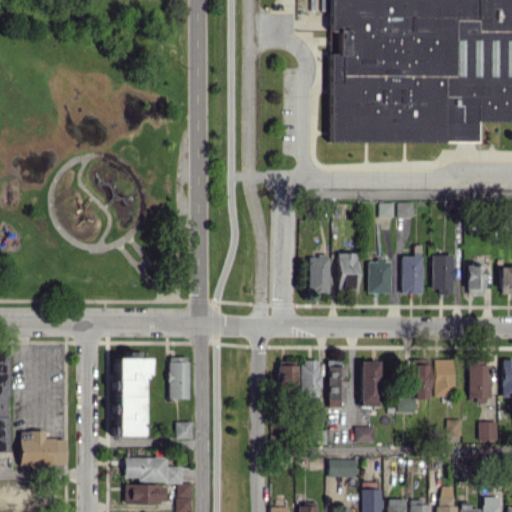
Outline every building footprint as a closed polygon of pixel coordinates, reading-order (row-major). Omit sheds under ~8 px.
[(511,0),(318,0),(318,139),(475,140),(475,122),(511,122),(511,0)] [(390,216),(390,201),(375,202),(376,217),(390,216)] [(409,201),(394,201),(394,216),(409,216),(409,201)] [(397,292),(418,293),(419,244),(410,244),(410,255),(398,255),(397,292)] [(354,291),(355,252),(334,252),(334,291),(354,291)] [(428,288),(435,288),(435,293),(449,293),(450,254),(428,253),(428,288)] [(306,255),(305,291),(325,291),(326,255),(306,255)] [(387,292),(387,258),(365,258),(364,292),(387,292)] [(480,293),(481,264),(463,264),(462,293),(480,293)] [(511,291),(511,265),(496,265),(496,291),(511,291)] [(185,397),(185,356),(165,356),(165,398),(185,397)] [(139,435),(139,375),(145,375),(145,357),(113,357),(113,435),(139,435)] [(432,395),(450,395),(449,358),(431,358),(432,395)] [(298,397),(318,397),(317,359),(297,359),(298,397)] [(341,400),(342,359),(325,359),(324,399),(341,400)] [(511,359),(498,359),(498,395),(511,395),(511,359)] [(398,411),(411,411),(412,398),(426,398),(427,361),(399,360),(398,411)] [(376,361),(357,361),(357,405),(375,406),(376,361)] [(488,363),(465,363),(464,398),(488,398),(488,363)] [(295,365),(275,365),(274,391),(294,392),(295,365)] [(172,438),(189,437),(189,420),(172,421),(172,438)] [(494,421),(475,420),(475,439),(493,440),(494,421)] [(371,425),(352,426),(352,441),(372,441),(371,425)] [(311,429),(310,442),(323,442),(324,429),(311,429)] [(16,465),(63,465),(63,438),(41,438),(41,430),(16,430),(16,465)] [(121,456),(121,476),(134,476),(134,481),(173,481),(173,511),(188,511),(188,482),(178,482),(178,466),(163,466),(163,457),(121,456)] [(353,475),(352,458),(324,458),(325,475),(353,475)] [(453,511),(454,504),(450,504),(450,485),(435,485),(434,511),(453,511)] [(377,511),(377,488),(357,488),(357,511),(377,511)] [(7,510),(41,510),(41,489),(7,489),(7,510)] [(495,511),(495,496),(479,496),(478,511),(495,511)] [(402,511),(403,498),(384,498),(384,511),(402,511)] [(425,511),(425,498),(405,498),(405,511),(425,511)] [(456,511),(476,511),(477,508),(468,508),(468,501),(456,501),(456,511)]
